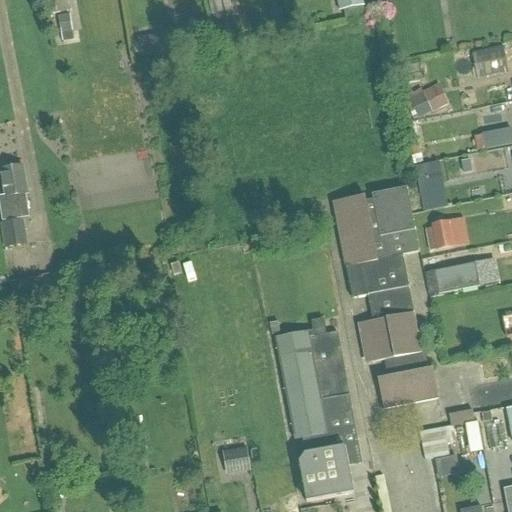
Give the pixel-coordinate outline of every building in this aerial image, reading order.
[(211,0),(215,16),(231,12),(228,0),(211,0)] [(364,20),(363,9),(362,0),(336,0),(338,13),(343,12),(345,22),(364,20)] [(47,16),(68,13),(67,1),(46,5),(47,16)] [(72,34),(69,17),(59,18),(61,35),(72,34)] [(150,38),(154,55),(165,53),(161,36),(150,38)] [(476,81),(508,75),(503,49),(471,55),(476,81)] [(420,121),(433,115),(424,96),(410,103),(420,121)] [(511,137),(511,130),(475,133),(476,149),(511,145),(511,137)] [(438,161),(413,167),(424,212),(449,206),(438,161)] [(470,163),(462,164),(464,176),(473,175),(470,163)] [(0,207),(2,224),(22,221),(20,205),(22,205),(21,197),(28,196),(24,168),(2,171),(6,198),(0,198),(0,207)] [(415,317),(403,258),(421,254),(409,190),(334,205),(353,302),(368,299),(373,324),(360,326),(366,359),(374,357),(375,358),(382,363),(382,364),(385,363),(388,380),(378,381),(384,412),(439,401),(433,371),(429,372),(426,354),(421,355),(414,317),(415,317)] [(43,216),(25,218),(28,243),(45,241),(43,216)] [(6,250),(28,246),(24,223),(3,226),(6,250)] [(434,226),(439,252),(456,249),(451,223),(434,226)] [(480,289),(475,265),(434,274),(439,297),(480,289)] [(511,317),(502,320),(506,339),(511,338),(511,317)] [(330,336),(327,320),(315,322),(317,333),(276,341),(295,442),(303,441),(306,456),(300,465),(307,505),(354,496),(349,469),(363,466),(338,335),(330,336)] [(452,429),(475,425),(473,413),(450,417),(452,429)] [(491,414),(481,416),(483,425),(492,423),(491,414)] [(226,477),(250,473),(247,449),(222,453),(226,477)] [(457,459),(436,463),(439,481),(460,477),(457,459)]
